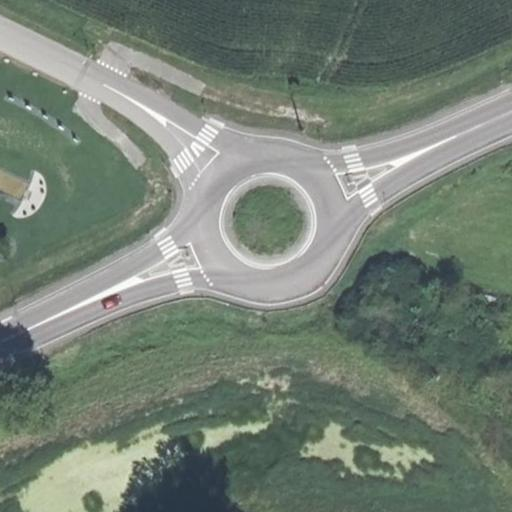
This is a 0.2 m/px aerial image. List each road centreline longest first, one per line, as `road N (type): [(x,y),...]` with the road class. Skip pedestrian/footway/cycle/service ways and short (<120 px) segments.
road 1 (unclassified): [(223,172),(131,97),(0,35)]
road 2 (secondary): [(208,248),(0,342)]
road 3 (secondary): [(511,110),(326,195)]
road 4 (secondary): [(208,248),(221,266),(260,284),(303,273),(328,238),(326,195)]
road 5 (secondary): [(326,195),(315,177),(280,157),(240,161),(223,172)]
